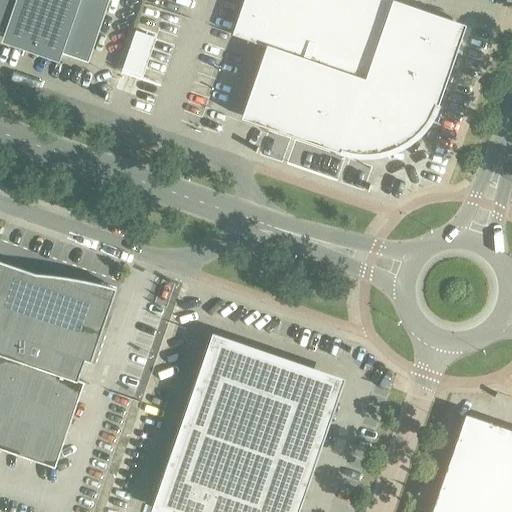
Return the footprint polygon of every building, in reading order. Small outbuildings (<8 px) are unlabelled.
[(62,54),(88,63),(109,0),(0,0),(0,32),(4,34),(3,39),(4,39),(4,38),(60,57),(59,58),(61,59),(62,54)] [(465,26),(394,2),(394,0),(244,0),(232,36),(266,48),(241,119),(340,154),(341,151),(351,153),(360,154),(365,154),(374,154),(379,153),(389,151),(397,147),(406,142),(413,137),(420,130),(426,122),(431,114),(435,105),(438,106),(465,26)] [(136,32),(122,71),(143,78),(156,39),(136,32)] [(0,449),(55,469),(84,383),(78,381),(84,361),(91,364),(102,332),(101,331),(99,327),(102,316),(100,311),(104,299),(0,262),(0,449)] [(156,511),(294,511),(315,454),(314,454),(320,437),(322,429),(323,420),(323,412),(322,404),(319,396),(315,388),(310,381),(304,375),(297,370),(289,366),(281,363),(215,340),(201,379),(172,463),(173,464),(173,463),(174,463),(156,511)] [(511,511),(511,431),(466,415),(431,511),(511,511)]
